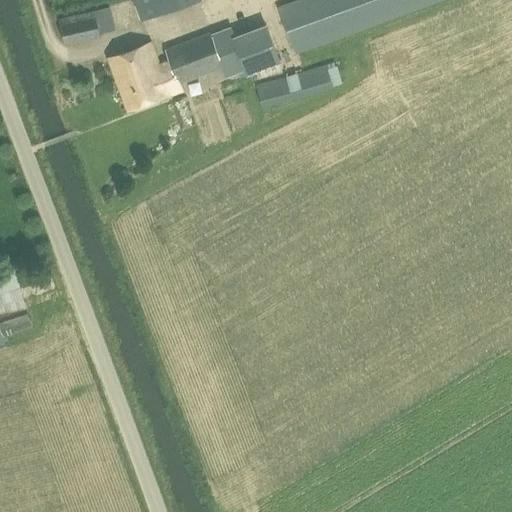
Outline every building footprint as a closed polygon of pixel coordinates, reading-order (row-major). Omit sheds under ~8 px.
[(132,0),(141,22),(201,0),(132,0)] [(296,54),(442,0),(296,0),(278,7),(296,54)] [(94,10),(100,34),(115,30),(109,7),(94,10)] [(101,37),(100,34),(94,10),(59,19),(65,45),(101,37)] [(267,24),(236,36),(233,37),(245,70),(247,75),(282,62),(267,24)] [(210,34),(223,68),(226,78),(245,70),(233,37),(236,36),(232,25),(212,33),(210,34)] [(166,48),(170,60),(179,84),(223,68),(210,34),(212,33),(211,32),(166,48)] [(179,84),(170,60),(159,65),(151,43),(110,58),(130,110),(181,90),(179,84)] [(296,77),(289,80),(289,76),(257,86),(264,109),(334,87),(327,64),(295,74),(296,77)] [(0,343),(6,342),(4,337),(34,327),(15,270),(0,274),(0,343)]
